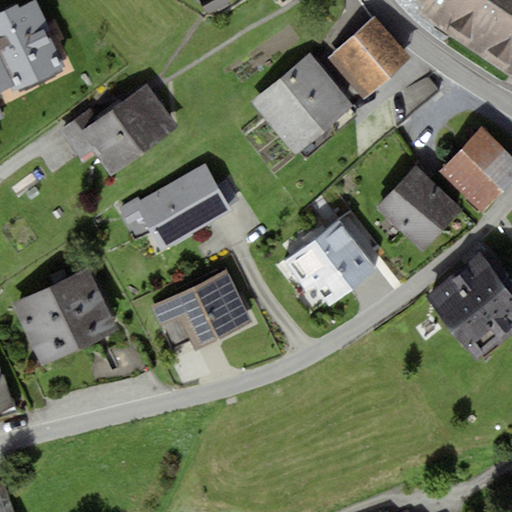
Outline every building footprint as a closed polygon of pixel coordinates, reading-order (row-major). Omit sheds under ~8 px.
[(39,0),(34,0),(0,13),(0,109),(71,81),(39,0)] [(511,0),(418,0),(427,6),(421,14),(511,75),(511,0)] [(332,61),(369,97),(412,53),(375,17),(332,61)] [(315,55),(257,104),(302,157),(360,108),(315,55)] [(90,117),(64,136),(82,161),(95,152),(116,180),(182,133),(150,88),(97,127),(90,117)] [(438,170),(479,210),(511,175),(511,153),(482,125),(438,170)] [(380,209),(428,254),(468,211),(420,166),(380,209)] [(138,209),(166,255),(235,214),(207,168),(138,209)] [(377,264),(340,217),(286,260),(307,287),(316,280),(331,299),(377,264)] [(434,296),(486,357),(511,335),(511,278),(489,251),(434,296)] [(10,309),(41,365),(120,322),(90,266),(10,309)] [(235,271),(154,307),(178,360),(258,324),(235,271)] [(0,361),(0,407),(13,404),(0,361)] [(17,511),(6,478),(0,480),(0,511),(17,511)]
